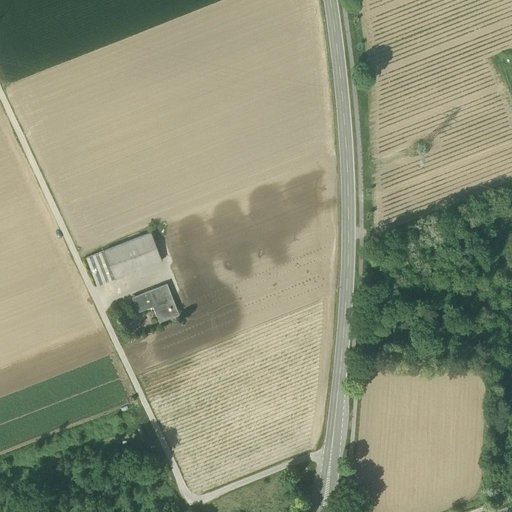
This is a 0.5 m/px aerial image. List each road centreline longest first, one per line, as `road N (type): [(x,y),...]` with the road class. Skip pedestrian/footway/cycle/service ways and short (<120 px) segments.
road 1 (tertiary): [(330,454),(347,285),(347,159),(331,0)]
road 2 (unclassified): [(330,454),(199,499),(185,493),(71,249)]
road 3 (track): [(71,249),(0,94)]
